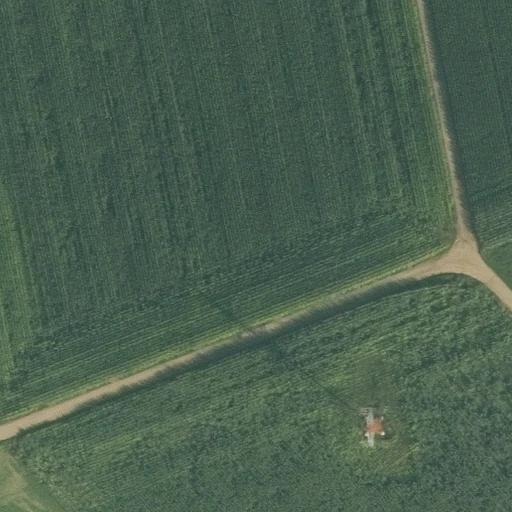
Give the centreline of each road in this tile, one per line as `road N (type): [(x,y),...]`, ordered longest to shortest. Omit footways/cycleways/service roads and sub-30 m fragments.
road 1 (track): [(0,435),(470,256)]
road 2 (track): [(421,0),(470,256)]
